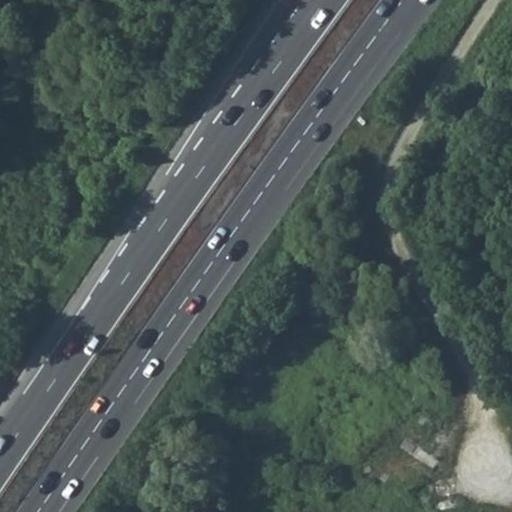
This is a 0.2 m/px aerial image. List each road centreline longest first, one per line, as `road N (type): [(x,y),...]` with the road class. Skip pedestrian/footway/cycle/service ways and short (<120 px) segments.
road 1 (trunk): [(38,511),(402,0)]
road 2 (trunk): [(326,0),(0,461)]
road 3 (track): [(511,492),(493,485),(477,380),(391,234),(389,203),(411,130),(493,0)]
